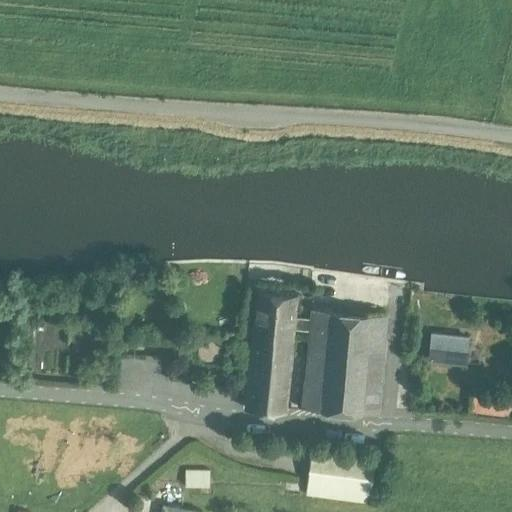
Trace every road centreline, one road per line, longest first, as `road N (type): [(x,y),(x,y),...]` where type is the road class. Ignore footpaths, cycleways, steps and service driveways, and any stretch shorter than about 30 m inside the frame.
road 1 (unclassified): [(511,433),(262,420),(0,391)]
road 2 (tertiary): [(511,137),(0,94)]
